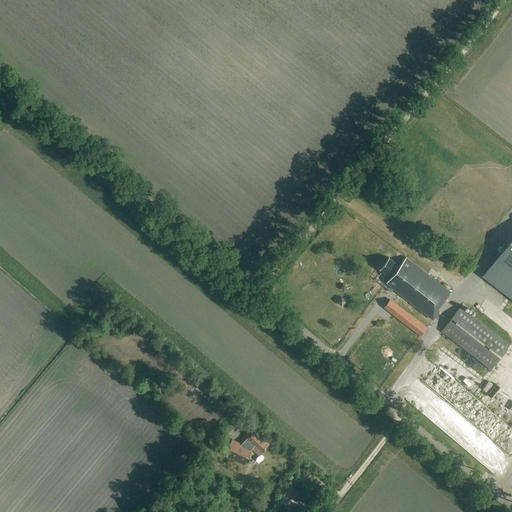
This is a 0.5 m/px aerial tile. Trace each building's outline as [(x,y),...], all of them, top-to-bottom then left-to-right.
[(511,239),(484,276),(511,298),(511,239)] [(379,269),(380,269),(390,277),(386,282),(391,286),(391,287),(433,319),(439,312),(434,308),(447,290),(406,257),(399,266),(389,258),(388,257),(388,258),(380,268),(379,269)] [(491,369),(510,344),(461,305),(441,330),(491,369)] [(399,307),(394,315),(420,335),(426,328),(399,307)] [(443,307),(433,323),(439,327),(449,310),(443,307)] [(511,336),(511,319),(499,310),(491,321),(511,336)] [(426,359),(438,368),(448,355),(436,346),(426,359)] [(450,361),(443,368),(450,375),(457,368),(450,361)] [(447,388),(438,397),(447,405),(455,395),(447,388)] [(416,402),(422,396),(418,392),(412,398),(416,402)] [(251,449),(252,448),(259,455),(271,442),(262,435),(261,436),(257,432),(252,428),(242,439),(244,440),(242,442),(241,443),(232,439),(224,455),(244,464),(251,449)]
